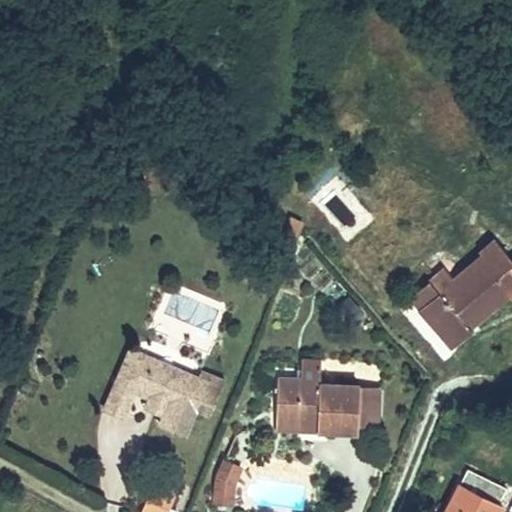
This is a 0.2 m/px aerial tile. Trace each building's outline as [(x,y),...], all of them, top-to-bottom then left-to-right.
[(511,246),(506,238),(489,251),(493,256),(425,310),(457,349),(477,333),(473,326),(511,295),(511,246)] [(156,369),(152,358),(134,349),(108,410),(130,420),(141,394),(153,399),(162,403),(159,411),(169,416),(165,427),(189,437),(211,384),(193,376),(181,381),(156,369)] [(193,376),(152,358),(156,369),(181,381),(193,376)] [(345,374),(378,376),(379,363),(346,360),(345,374)] [(321,380),(280,379),(280,421),(320,421),(320,431),(360,430),(360,428),(361,392),(361,388),(322,388),(321,380)] [(380,428),(381,393),(361,392),(360,428),(380,428)] [(162,403),(153,399),(149,407),(159,411),(162,403)] [(505,511),(511,499),(511,468),(476,453),(451,511),(505,511)] [(232,507),(235,485),(239,472),(224,467),(218,483),(213,504),(232,507)] [(171,511),(174,506),(178,497),(155,487),(144,511),(171,511)]
